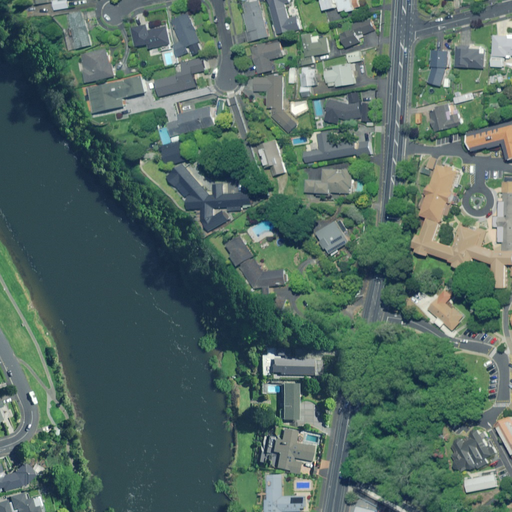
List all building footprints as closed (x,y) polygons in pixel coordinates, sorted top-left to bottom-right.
[(69,0),(55,0),(58,10),(71,8),(69,0)] [(261,2),(260,0),(247,0),(248,3),(245,3),(248,14),(246,14),(249,30),(247,30),(250,42),(270,37),(262,2),(261,2)] [(291,3),(290,0),(269,0),(278,35),(293,31),(288,9),(285,9),(284,4),(291,3)] [(322,0),(325,11),(337,8),(336,3),(339,3),(341,9),(342,13),(348,11),(349,13),(357,11),(357,9),(364,7),(362,0),(322,0)] [(75,30),(71,31),(73,37),(76,36),(80,49),(93,46),(90,36),(93,35),(88,19),(86,19),(84,12),(71,16),(75,30)] [(190,53),(188,48),(191,47),(195,56),(205,52),(200,41),(203,40),(191,14),(173,21),(182,42),(175,45),(180,57),(190,53)] [(377,31),(372,18),(355,25),(357,30),(343,35),(348,48),(365,42),(362,37),(377,31)] [(151,31),(150,25),(134,29),(138,47),(149,45),(150,51),(174,45),(169,27),(151,31)] [(315,63),(314,56),(332,53),(330,42),(329,37),(322,39),(322,36),(312,37),(312,34),(303,35),(307,57),(301,58),(302,65),(315,63)] [(511,35),(509,35),(509,37),(496,36),(495,55),(493,55),(493,62),(491,62),(491,67),(505,68),(505,59),(511,59),(511,56),(511,35)] [(286,56),(282,40),(252,47),(259,74),(274,71),(272,60),(286,56)] [(470,46),(459,46),(457,67),(485,69),(486,55),(480,54),(480,50),(470,49),(470,46)] [(111,61),(108,50),(86,55),(90,71),(89,71),(92,83),(117,77),(113,61),(111,61)] [(433,68),(449,70),(449,69),(450,52),(434,50),(433,68)] [(363,61),(361,52),(349,54),(351,63),(363,61)] [(161,97),(198,88),(195,74),(206,71),(203,58),(182,64),(185,73),(179,74),(179,76),(157,82),(161,97)] [(335,86),(335,82),(337,82),(338,87),(357,84),(354,67),(351,67),(350,64),(334,67),(335,71),(327,72),(328,83),(329,87),(335,86)] [(303,73),(302,73),(303,84),(303,98),(313,97),(312,86),(317,85),(316,70),(310,70),(309,67),(303,68),(303,73)] [(449,70),(433,68),(431,75),(429,84),(442,88),(449,70)] [(94,96),(97,96),(101,113),(128,107),(126,99),(149,93),(145,77),(100,88),(99,86),(92,87),(94,96)] [(296,122),(285,111),(285,77),(256,77),(256,92),(267,91),(268,110),(273,110),(273,116),(288,131),(296,122)] [(375,103),(362,103),(361,92),(348,94),(350,105),(332,99),(331,101),(329,101),(326,111),(328,111),(327,113),(325,121),(338,125),(340,118),(351,121),(352,120),(363,118),(363,121),(367,121),(368,126),(375,126),(374,121),(376,120),(375,103)] [(477,96),(476,92),(453,99),(455,104),(474,98),(473,97),(477,96)] [(181,120),(169,123),(173,137),(216,125),(211,106),(179,114),(181,120)] [(448,118),(448,117),(445,107),(431,110),(436,133),(463,126),(460,113),(450,116),(450,118),(448,118)] [(511,125),(469,138),(473,151),(509,141),(511,151),(511,125)] [(319,134),(320,143),(312,144),(313,151),(306,152),(308,163),(356,155),(356,156),(370,154),(368,142),(357,144),(356,140),(333,144),(331,132),(319,134)] [(289,172),(278,140),(260,146),(271,178),(289,172)] [(191,159),(187,145),(166,151),(171,166),(191,159)] [(438,159),(432,157),(429,167),(435,169),(438,159)] [(243,211),(243,209),(250,209),(250,207),(254,207),(253,194),(228,195),(228,184),(217,185),(218,195),(214,195),(185,164),(171,178),(180,187),(184,183),(196,196),(193,196),(193,209),(205,209),(205,220),(214,231),(232,219),(227,210),(217,217),(217,208),(231,208),(231,211),(243,211)] [(506,228),(506,250),(506,252),(501,252),(485,245),(490,231),(468,222),(458,247),(441,240),(448,222),(466,175),(445,166),(426,216),(433,219),(420,252),(435,257),(436,254),(457,263),(456,266),(475,273),(480,259),(498,265),(498,289),(511,288),(511,182),(507,183),(507,216),(502,216),(502,228),(506,228)] [(434,171),(424,168),(422,173),(433,176),(434,171)] [(353,170),(323,169),(323,181),(307,180),(306,193),(318,193),(318,196),(333,197),(333,193),(352,194),(353,170)] [(255,235),(267,230),(273,230),(272,221),(266,222),(252,229),(255,235)] [(351,243),(337,222),(320,233),(324,240),(322,242),(328,249),(329,248),(335,256),(340,252),(340,251),(351,243)] [(287,268),(266,272),(258,260),(261,258),(246,236),(230,247),(257,288),(290,282),(287,268)] [(465,315),(442,295),(430,308),(454,329),(465,315)] [(275,359),(275,356),(263,356),(262,376),(273,376),(273,373),(281,373),(281,374),(317,375),(317,380),(323,380),(323,375),(324,360),(285,359),(285,349),(278,348),(278,359),(275,359)] [(300,385),(283,384),(281,419),(298,420),(300,385)] [(511,421),(501,428),(511,446),(511,421)] [(298,432),(284,429),(282,440),(275,438),(273,452),(279,453),(276,468),(289,470),(288,472),(300,474),(302,463),(292,461),(293,458),(313,461),(315,447),(296,443),(298,432)] [(484,431),(457,446),(465,460),(460,463),(465,472),(470,469),(472,472),(499,457),(484,431)] [(4,476),(1,463),(0,463),(0,488),(3,488),(4,491),(25,485),(36,474),(24,463),(14,473),(4,476)] [(42,470),(36,466),(34,471),(39,475),(42,470)] [(285,511),(296,511),(303,511),(303,509),(306,509),(306,497),(295,497),(286,497),(286,475),(271,475),(271,500),(269,500),(269,511),(285,511)] [(501,475),(474,480),(476,494),(504,489),(501,475)] [(11,502),(8,503),(8,501),(0,503),(0,511),(45,511),(41,495),(26,499),(24,492),(9,496),(11,502)]
